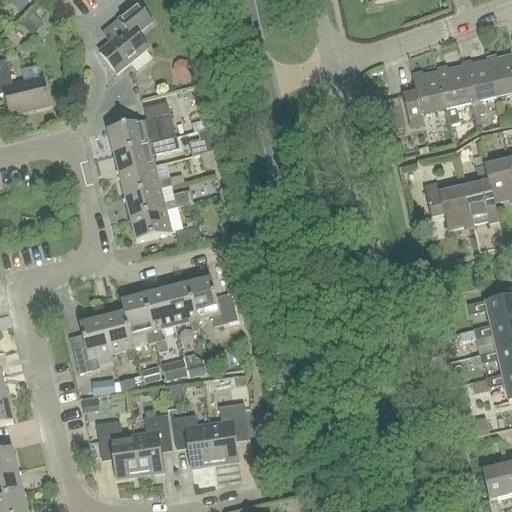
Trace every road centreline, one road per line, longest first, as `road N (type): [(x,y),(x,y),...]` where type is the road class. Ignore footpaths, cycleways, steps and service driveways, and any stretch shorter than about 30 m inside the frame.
road 1 (secondary): [(363,511),(262,84)]
road 2 (residential): [(84,511),(75,509),(24,307),(37,280),(101,265)]
road 3 (residential): [(334,67),(511,5)]
road 4 (residential): [(0,157),(57,148),(75,161),(101,265)]
road 5 (residential): [(101,265),(130,276),(218,254)]
